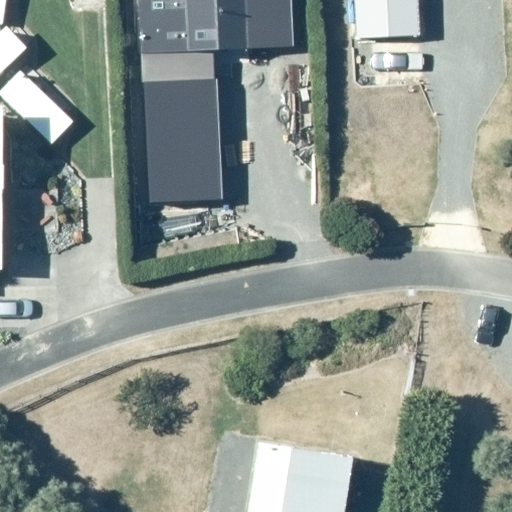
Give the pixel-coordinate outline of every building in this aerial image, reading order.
[(16,0),(0,0),(0,23),(13,25),(16,0)] [(379,55),(378,19),(333,20),(336,120),(364,119),(362,56),(379,55)] [(0,82),(26,59),(2,32),(0,34),(0,82)] [(5,93),(20,109),(0,107),(0,267),(21,269),(33,116),(58,142),(83,118),(32,67),(5,93)] [(213,441),(177,434),(164,498),(200,505),(213,441)] [(361,511),(371,457),(267,438),(254,511),(361,511)]
